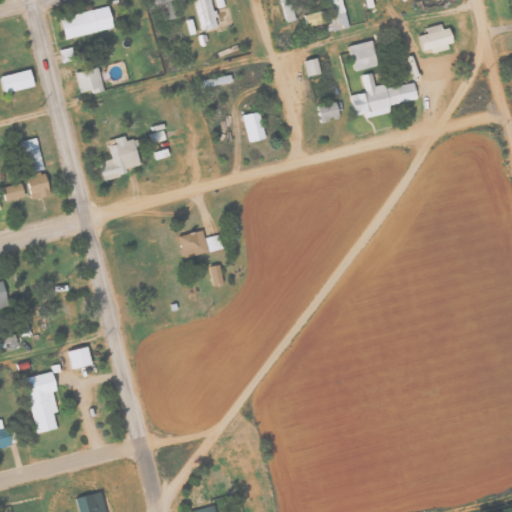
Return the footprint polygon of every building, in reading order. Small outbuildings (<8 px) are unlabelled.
[(167,19),(176,17),(171,0),(150,0),(153,9),(164,6),(167,19)] [(215,26),(209,0),(193,0),(200,30),(215,26)] [(289,0),(280,0),(285,22),(294,20),(289,0)] [(339,0),(335,1),(335,0),(324,0),(332,31),(347,27),(340,0),(339,0)] [(57,18),(63,39),(111,27),(106,6),(57,18)] [(302,15),(305,27),(324,24),(321,11),(302,15)] [(429,51),(451,47),(446,24),(424,28),(425,34),(417,35),(420,51),(428,49),(429,51)] [(347,44),(351,70),(374,67),(371,41),(347,44)] [(318,74),(315,58),(302,60),(305,76),(318,74)] [(91,90),(92,93),(102,91),(96,67),(73,72),(78,93),(91,90)] [(0,84),(1,92),(31,88),(28,70),(0,74),(0,84)] [(411,82),(383,88),(382,84),(373,86),(370,73),(360,75),(363,92),(348,95),(353,116),(361,114),(362,118),(389,112),(387,105),(415,99),(411,82)] [(318,122),(336,119),(334,102),(315,105),(318,122)] [(264,138),(257,111),(240,115),(247,142),(264,138)] [(102,180),(125,175),(123,169),(138,166),(130,136),(113,140),(114,144),(106,146),(110,159),(97,162),(102,180)] [(19,141),(25,173),(42,170),(36,138),(19,141)] [(48,196),(43,174),(24,178),(29,200),(48,196)] [(4,200),(23,197),(20,183),(1,187),(4,200)] [(221,248),(217,234),(203,238),(201,230),(176,236),(181,258),(221,248)] [(222,284),(217,264),(207,267),(211,286),(222,284)] [(0,318),(0,326),(3,348),(16,346),(14,332),(13,332),(11,317),(0,318)] [(89,364),(84,345),(65,350),(70,369),(89,364)] [(54,427),(51,413),(57,411),(47,371),(21,378),(34,432),(54,427)] [(72,498),(75,511),(103,511),(98,491),(72,498)]
